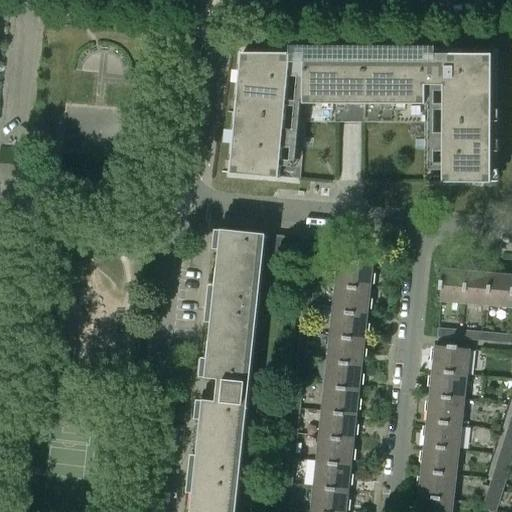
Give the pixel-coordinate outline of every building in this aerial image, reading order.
[(459,50),(459,55),(437,55),(291,54),(292,54),(243,53),(231,174),(280,178),(280,177),(300,179),(305,123),(350,123),(425,123),(424,182),(443,182),(443,183),(492,183),(493,55),(461,54),(461,50),(459,50)] [(248,406),(251,381),(246,381),(262,234),(222,230),(206,378),(219,380),(216,401),(204,400),(191,511),(231,511),(243,406),(248,406)] [(277,263),(280,237),(268,236),(265,262),(277,263)] [(291,238),(280,237),(277,263),(289,264),(291,238)] [(302,239),(291,238),(289,264),(300,265),(302,239)] [(317,258),(308,257),(305,278),(314,279),(317,258)] [(338,260),(335,286),(371,290),(374,264),(338,260)] [(465,304),(468,272),(443,269),(442,282),(440,281),(439,290),(442,290),(440,302),(465,304)] [(468,272),(465,304),(489,307),(492,274),(468,272)] [(511,275),(492,274),(489,307),(511,308),(511,275)] [(314,284),(305,283),(303,304),(312,305),(314,284)] [(371,290),(335,286),(332,311),(368,315),(371,290)] [(332,311),(330,336),(365,340),(368,315),(332,311)] [(302,313),(300,333),(308,334),(311,314),(302,313)] [(463,331),(444,329),(443,338),(462,340),(463,331)] [(463,331),(462,340),(482,342),(482,333),(463,331)] [(300,333),(297,354),(306,355),(308,334),(300,333)] [(510,335),(490,333),(490,343),(509,344),(510,335)] [(330,336),(327,361),(363,365),(365,340),(330,336)] [(434,346),(432,373),(467,377),(470,350),(457,349),(457,346),(448,345),(448,348),(434,346)] [(363,365),(327,361),(324,386),(360,390),(363,365)] [(305,364),(296,363),(294,383),(303,384),(305,364)] [(432,373),(429,397),(465,401),(467,377),(432,373)] [(292,404),(301,405),(303,384),(294,383),(292,404)] [(324,386),(322,412),(357,415),(360,390),(324,386)] [(465,401),(429,397),(426,423),(462,427),(465,401)] [(322,412),(319,436),(355,440),(357,415),(322,412)] [(298,434),(300,414),(291,413),(289,433),(298,434)] [(426,423),(423,448),(459,452),(462,427),(426,423)] [(289,433),(287,454),(296,455),(298,434),(289,433)] [(355,440),(319,436),(316,462),(352,465),(355,440)] [(511,439),(504,437),(501,448),(511,451),(511,439)] [(423,448),(421,473),(456,477),(459,452),(423,448)] [(511,451),(501,448),(497,459),(511,463),(511,460),(511,451)] [(497,459),(494,470),(508,474),(511,463),(497,459)] [(316,462),(313,487),(349,491),(352,465),(316,462)] [(295,464),(286,463),(283,484),(292,485),(295,464)] [(494,470),(491,481),(504,485),(508,474),(494,470)] [(456,477),(421,473),(418,498),(454,502),(456,477)] [(283,484),(281,504),(290,505),(292,485),(283,484)] [(313,487),(311,511),(312,511),(346,511),(349,491),(313,487)] [(502,493),(488,489),(485,499),(498,503),(502,493)] [(452,511),(454,502),(418,498),(416,511),(452,511)] [(495,511),(498,503),(485,499),(482,510),(488,511),(495,511)]
